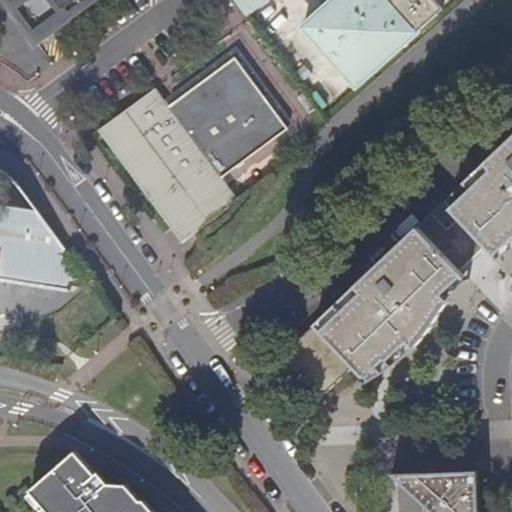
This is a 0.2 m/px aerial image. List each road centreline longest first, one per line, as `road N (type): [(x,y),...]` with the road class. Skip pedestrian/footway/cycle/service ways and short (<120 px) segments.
road 1 (residential): [(511,104),(360,252),(194,353)]
road 2 (residential): [(26,130),(194,353)]
road 3 (residential): [(194,353),(310,511)]
